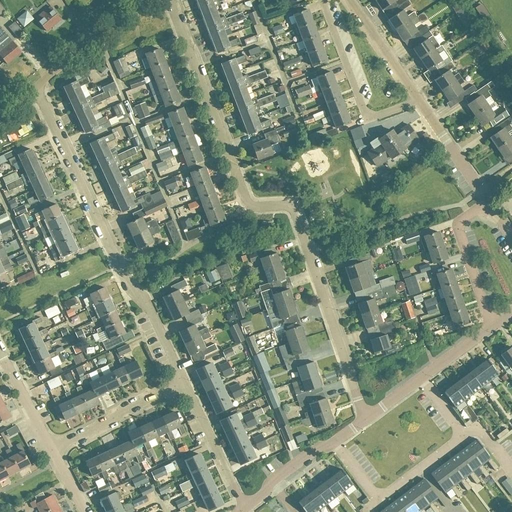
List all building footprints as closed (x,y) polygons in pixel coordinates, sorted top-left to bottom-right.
[(201,12),(200,13),(202,19),(217,14),(215,8),(221,6),(220,3),(218,0),(200,7),(201,12)] [(392,4),(395,9),(407,0),(397,0),(374,0),(382,11),(392,4)] [(411,4),(408,0),(407,0),(395,9),(398,14),(389,20),(396,31),(418,16),(414,11),(408,16),(404,10),(411,4)] [(475,8),(489,28),(496,24),(482,3),(475,8)] [(51,7),(41,15),(41,14),(36,19),(46,32),(52,27),(54,29),(62,22),(60,20),(61,19),(51,7)] [(294,24),(296,29),(313,23),(309,10),(294,16),(297,22),(294,24)] [(33,19),(27,11),(18,19),(24,27),(33,19)] [(217,14),(202,19),(205,26),(207,26),(208,30),(227,23),(226,20),(225,17),(219,20),(217,14)] [(243,14),(234,17),(237,23),(245,20),(244,17),(243,14)] [(413,35),(416,40),(429,31),(426,26),(419,31),(415,25),(421,21),(418,16),(396,31),(404,42),(413,35)] [(210,35),(208,36),(211,43),(213,42),(226,37),(224,31),(229,29),(228,27),(237,23),(234,17),(226,20),(227,23),(208,30),(210,35)] [(258,17),(250,20),(253,26),(254,26),(259,24),(260,23),(258,17)] [(304,41),(318,35),(313,23),(296,29),(298,35),(301,33),(304,41)] [(275,36),(285,33),(282,25),(272,28),(275,36)] [(0,55),(7,64),(22,51),(13,41),(12,41),(8,36),(0,26),(0,55)] [(21,29),(15,34),(19,39),(25,34),(21,29)] [(440,47),(429,31),(416,40),(420,45),(413,50),(420,60),(440,47)] [(303,49),(305,55),(323,48),(318,35),(304,41),(306,48),(303,49)] [(285,36),(277,39),(282,50),(290,47),(285,36)] [(226,37),(213,42),(218,54),(241,45),(239,39),(228,43),(226,37)] [(256,37),(244,41),(247,47),(258,42),(256,37)] [(260,47),(249,51),(251,58),(263,53),(260,47)] [(435,67),(438,71),(451,62),(448,58),(443,61),(439,55),(443,52),(440,47),(420,60),(428,71),(435,67)] [(327,61),(323,48),(305,55),(307,60),(310,59),(313,66),(327,61)] [(146,55),(151,68),(165,63),(160,50),(146,55)] [(285,69),(301,62),(300,60),(306,57),(305,54),(299,56),(299,57),(283,63),(285,69)] [(245,56),(222,65),(224,70),(222,71),(225,78),(226,77),(239,72),(237,66),(247,62),(245,56)] [(131,74),(124,59),(124,58),(113,62),(113,63),(120,78),(131,74)] [(454,67),(451,62),(438,71),(441,76),(435,81),(442,91),(461,78),(458,74),(454,77),(450,71),(454,67)] [(151,68),(156,81),(170,76),(165,63),(151,68)] [(292,78),(301,75),(299,69),(290,73),(292,78)] [(239,72),(226,77),(231,89),(250,82),(251,85),(259,81),(257,75),(249,78),(248,76),(242,78),(239,72)] [(258,75),(257,75),(259,81),(268,78),(266,75),(265,72),(258,75)] [(311,80),(309,81),(312,88),(310,89),(312,94),(312,95),(319,92),(337,86),(332,73),(318,78),(317,78),(316,77),(311,79),(311,80)] [(156,81),(161,94),(175,89),(170,76),(156,81)] [(87,77),(64,88),(66,93),(64,93),(67,100),(82,93),(79,88),(89,83),(87,77)] [(142,78),(129,83),(131,89),(145,84),(142,78)] [(459,102),(477,90),(473,85),(464,92),(460,86),(465,83),(461,78),(442,91),(449,102),(456,97),(459,102)] [(233,94),(231,94),(233,101),(248,95),(246,89),(252,87),(251,85),(250,82),(231,89),(233,94)] [(488,92),(491,90),(495,87),(491,82),(475,93),(478,98),(468,104),(476,115),(489,106),(485,100),(491,96),(488,92)] [(298,99),(312,94),(310,89),(309,86),(295,91),(298,99)] [(327,104),(341,98),(337,86),(319,92),(321,98),(324,96),(327,104)] [(175,89),(161,94),(166,107),(180,102),(175,89)] [(104,93),(99,95),(102,101),(110,98),(109,94),(108,91),(104,93)] [(82,93),(67,100),(71,107),(72,106),(74,111),(93,102),(94,105),(102,101),(99,95),(91,99),(90,96),(85,99),(82,93)] [(248,95),(233,101),(236,108),(238,107),(240,112),(259,105),(257,101),(256,99),(251,101),(248,95)] [(274,95),(266,98),(268,105),(277,102),(276,99),(275,98),(274,95)] [(242,117),(240,118),(242,124),(257,119),(255,113),(261,110),(260,108),(268,105),(266,98),(257,101),(259,105),(240,112),(242,117)] [(327,112),(328,117),(346,111),(341,98),(327,104),(330,111),(327,112)] [(93,102),(74,111),(77,115),(75,116),(78,123),(92,116),(90,110),(95,108),(94,105),(93,102)] [(135,107),(132,108),(134,115),(138,114),(139,119),(150,115),(145,103),(135,107)] [(493,112),(489,106),(476,115),(483,126),(489,122),(492,127),(509,115),(502,106),(493,112)] [(169,115),(174,128),(188,122),(183,109),(169,115)] [(108,123),(104,125),(105,128),(128,117),(125,110),(119,113),(106,119),(108,123)] [(346,111),(328,117),(330,123),(334,121),(337,129),(351,124),(346,111)] [(146,126),(164,119),(162,115),(144,121),(146,126)] [(92,116),(78,123),(81,129),(83,128),(85,133),(104,125),(108,123),(106,119),(105,117),(95,122),(92,116)] [(312,116),(303,119),(305,125),(314,122),(312,116)] [(491,137),(498,148),(511,139),(507,133),(511,130),(511,128),(510,125),(511,123),(511,120),(510,117),(497,126),(501,131),(491,137)] [(257,119),(242,124),(245,131),(247,130),(249,136),(272,127),(270,120),(260,124),(257,119)] [(179,140),(193,135),(188,122),(174,128),(179,140)] [(136,136),(132,125),(125,128),(130,139),(136,136)] [(152,135),(148,125),(140,129),(144,138),(152,135)] [(404,148),(418,138),(409,125),(395,135),(392,131),(379,140),(382,144),(368,154),(377,167),(391,157),(393,159),(406,150),(404,148)] [(285,138),(297,134),(295,129),(283,133),(285,138)] [(316,143),(328,138),(326,132),(325,129),(312,134),(316,143)] [(271,147),(281,143),(276,130),(265,135),(268,140),(253,146),(259,160),(274,155),(271,147)] [(117,132),(90,144),(92,149),(91,150),(94,157),(108,150),(106,144),(115,140),(115,139),(119,137),(117,132)] [(426,133),(420,137),(426,147),(432,143),(426,133)] [(179,140),(184,153),(198,148),(193,135),(179,140)] [(511,139),(498,148),(506,159),(511,154),(511,139)] [(156,148),(154,142),(147,144),(150,151),(156,148)] [(158,155),(170,150),(168,144),(156,149),(158,155)] [(134,148),(126,152),(129,158),(137,154),(135,151),(134,148)] [(198,148),(184,153),(189,166),(203,161),(198,148)] [(36,162),(38,161),(35,154),(33,155),(31,150),(8,161),(11,167),(21,162),(23,168),(36,162)] [(108,150),(94,157),(97,163),(98,162),(101,167),(119,159),(121,162),(129,158),(126,152),(118,155),(116,153),(111,156),(108,150)] [(172,157),(170,150),(158,155),(161,161),(172,157)] [(119,159),(101,167),(103,172),(101,173),(104,179),(119,173),(116,167),(122,164),(121,162),(119,159)] [(165,161),(156,164),(159,173),(168,169),(165,161)] [(36,162),(23,168),(26,173),(21,176),(22,179),(14,182),(15,185),(24,182),(42,173),(36,162)] [(141,165),(129,170),(132,177),(136,175),(139,181),(147,177),(146,174),(141,165)] [(191,174),(196,187),(211,182),(206,169),(191,174)] [(4,175),(5,182),(18,178),(16,171),(4,175)] [(44,178),(42,173),(24,182),(26,187),(32,185),(34,190),(49,183),(46,177),(44,178)] [(119,173),(104,179),(107,186),(109,185),(111,190),(130,181),(128,178),(127,176),(121,178),(119,173)] [(130,181),(111,190),(113,195),(112,195),(115,202),(129,195),(127,190),(132,187),(131,185),(139,181),(136,175),(132,177),(128,178),(130,181)] [(167,191),(178,186),(174,178),(163,182),(167,191)] [(14,181),(6,185),(9,192),(17,188),(15,185),(14,182),(14,181)] [(196,187),(201,200),(216,194),(211,182),(196,187)] [(49,183),(34,190),(37,196),(27,201),(30,207),(52,196),(50,191),(52,190),(49,183)] [(160,192),(150,196),(154,204),(164,199),(160,192)] [(129,195),(115,202),(118,209),(119,208),(122,213),(144,202),(142,196),(136,199),(133,193),(129,195)] [(176,205),(190,200),(187,194),(174,199),(176,205)] [(201,200),(206,213),(220,207),(216,194),(201,200)] [(103,204),(111,201),(108,195),(101,197),(103,204)] [(139,212),(142,218),(168,206),(165,199),(139,212)] [(190,211),(201,207),(198,200),(188,203),(190,211)] [(24,205),(13,210),(16,216),(27,212),(24,205)] [(47,224),(62,216),(57,205),(42,212),(46,221),(39,225),(41,229),(48,225),(47,224)] [(225,220),(220,207),(206,213),(208,218),(203,221),(206,228),(225,220)] [(0,223),(9,220),(6,213),(0,215),(0,223)] [(53,235),(68,227),(62,216),(47,224),(48,225),(51,232),(44,235),(46,240),(53,236),(53,235)] [(189,217),(182,219),(185,227),(192,225),(189,217)] [(150,222),(145,224),(142,218),(128,225),(133,237),(153,228),(150,222)] [(0,231),(1,234),(14,229),(10,221),(0,225),(0,231)] [(26,221),(18,225),(22,232),(29,228),(26,221)] [(166,224),(171,236),(178,233),(173,221),(166,224)] [(453,221),(441,223),(442,230),(455,227),(453,221)] [(153,228),(133,237),(139,249),(154,243),(151,236),(161,232),(158,226),(153,228)] [(53,235),(53,236),(57,243),(49,247),(51,251),(59,248),(58,246),(73,239),(68,227),(53,235)] [(200,228),(185,233),(187,239),(188,242),(203,236),(200,228)] [(417,231),(404,235),(407,245),(420,240),(417,231)] [(439,232),(425,237),(423,238),(425,244),(422,244),(425,252),(429,250),(443,246),(439,232)] [(58,246),(59,248),(62,254),(55,258),(57,263),(64,259),(64,257),(79,250),(73,239),(58,246)] [(443,246),(429,250),(434,264),(448,259),(443,246)] [(258,273),(264,271),(265,272),(281,266),(277,253),(265,257),(263,251),(250,256),(252,262),(260,259),(263,266),(257,268),(258,273)] [(18,264),(27,260),(25,254),(16,259),(18,264)] [(367,269),(365,262),(371,260),(369,254),(355,259),(357,265),(345,268),(349,280),(370,273),(368,268),(367,269)] [(455,268),(466,266),(464,255),(452,257),(455,268)] [(11,267),(8,260),(9,260),(7,256),(0,259),(0,275),(5,273),(4,271),(11,267)] [(233,277),(227,262),(218,266),(224,281),(233,277)] [(421,273),(431,271),(428,264),(419,267),(421,273)] [(262,293),(276,288),(274,281),(285,277),(281,266),(265,272),(269,283),(259,286),(260,289),(256,290),(257,294),(262,292),(262,293)] [(12,267),(11,267),(4,271),(5,273),(0,275),(0,288),(10,284),(6,275),(14,271),(12,267)] [(214,270),(207,274),(211,283),(219,280),(214,270)] [(442,288),(456,283),(452,270),(437,275),(442,288)] [(370,273),(349,280),(354,293),(365,289),(367,295),(381,290),(380,285),(374,287),(370,273)] [(408,289),(418,285),(415,275),(405,279),(408,289)] [(163,297),(169,309),(185,302),(190,299),(187,293),(182,296),(179,290),(188,285),(185,280),(171,286),(174,292),(163,297)] [(395,287),(397,290),(399,292),(403,290),(404,287),(403,284),(400,282),(397,283),(395,287)] [(442,288),(446,301),(460,296),(456,283),(442,288)] [(381,290),(383,296),(384,298),(396,295),(393,286),(381,290)] [(88,312),(96,308),(95,307),(110,300),(104,288),(90,295),(94,304),(86,308),(88,312)] [(273,298),(277,308),(294,302),(289,289),(278,293),(276,288),(262,293),(265,301),(273,298)] [(381,290),(367,295),(369,301),(358,304),(362,317),(379,311),(375,301),(384,298),(381,290)] [(446,301),(451,314),(465,309),(460,296),(446,301)] [(67,308),(78,304),(75,297),(64,302),(67,308)] [(438,305),(435,297),(424,301),(426,309),(438,305)] [(100,318),(115,311),(110,300),(95,307),(96,308),(99,315),(91,319),(93,323),(101,319),(100,318)] [(234,304),(239,319),(247,316),(241,301),(234,304)] [(190,313),(185,302),(169,309),(174,320),(184,315),(187,322),(202,315),(199,309),(190,313)] [(294,302),(277,308),(268,311),(269,315),(278,312),(281,319),(272,323),(274,329),(288,324),(286,318),(297,314),(294,302)] [(407,320),(414,318),(409,302),(402,304),(407,320)] [(428,315),(437,312),(435,306),(426,309),(428,315)] [(59,314),(56,307),(45,312),(49,319),(59,314)] [(66,310),(68,315),(76,313),(74,307),(66,310)] [(465,309),(451,314),(455,327),(469,323),(465,309)] [(100,318),(101,319),(104,327),(96,330),(98,334),(106,330),(106,329),(120,322),(115,311),(100,318)] [(379,311),(362,317),(366,329),(377,326),(379,331),(394,326),(391,318),(382,321),(379,311)] [(69,317),(73,325),(81,320),(77,313),(69,317)] [(185,344),(209,332),(207,327),(198,331),(195,324),(204,320),(202,315),(187,322),(190,326),(179,331),(185,344)] [(38,334),(38,333),(35,326),(43,322),(41,318),(32,322),(33,323),(19,330),(24,341),(38,334)] [(106,329),(106,330),(110,338),(102,342),(106,350),(124,342),(121,336),(126,334),(120,322),(106,329)] [(229,327),(233,334),(237,344),(244,340),(237,324),(229,327)] [(289,344),(306,338),(301,325),(290,329),(288,324),(274,329),(277,337),(286,334),(289,344)] [(394,326),(379,331),(381,337),(370,341),(374,354),(391,348),(387,335),(396,332),(394,326)] [(44,345),(43,344),(40,337),(48,333),(46,329),(38,333),(38,334),(24,341),(29,352),(44,345)] [(80,341),(86,338),(82,331),(76,333),(80,341)] [(211,336),(209,332),(185,344),(190,355),(201,349),(203,355),(217,349),(214,344),(206,348),(203,341),(211,336)] [(286,365),(301,360),(298,354),(310,350),(306,338),(289,344),(293,355),(284,359),(286,365)] [(49,357),(48,355),(45,349),(53,345),(51,340),(43,344),(44,345),(29,352),(35,363),(49,357)] [(154,351),(162,348),(160,342),(152,344),(154,351)] [(117,350),(120,357),(131,351),(128,345),(117,350)] [(257,345),(249,348),(252,356),(260,353),(257,347),(257,345)] [(511,368),(511,347),(508,350),(506,349),(503,352),(503,353),(503,354),(502,355),(505,359),(500,363),(506,372),(511,368)] [(234,352),(232,349),(232,348),(223,353),(226,359),(235,354),(234,352)] [(59,366),(54,368),(50,360),(59,356),(57,352),(48,355),(49,357),(35,363),(40,375),(50,371),(52,377),(62,372),(59,366)] [(72,357),(76,365),(85,361),(82,353),(72,357)] [(124,367),(131,381),(142,376),(136,361),(127,366),(123,358),(119,360),(122,367),(122,368),(124,367)] [(301,380),(318,374),(313,362),(303,365),(301,360),(286,365),(288,370),(297,367),(301,380)] [(480,367),(491,381),(500,374),(496,370),(489,360),(488,360),(480,367)] [(219,365),(222,371),(231,367),(228,361),(219,365)] [(257,365),(260,373),(270,369),(267,361),(257,365)] [(122,368),(122,367),(115,371),(112,363),(107,366),(111,373),(113,372),(119,386),(131,381),(124,367),(122,368)] [(196,370),(202,381),(217,374),(212,363),(196,370)] [(234,373),(231,367),(222,371),(225,377),(234,373)] [(480,367),(471,373),(482,388),(491,381),(480,367)] [(111,373),(104,376),(100,369),(96,371),(99,378),(101,377),(108,392),(119,386),(113,372),(111,373)] [(482,388),(471,373),(462,379),(473,394),(482,388)] [(96,397),(97,397),(108,392),(101,377),(99,378),(92,381),(89,374),(84,376),(88,384),(90,383),(93,390),(96,397)] [(202,381),(207,392),(222,385),(217,374),(202,381)] [(299,401),(313,396),(311,390),(322,386),(318,374),(301,380),(306,392),(297,395),(299,401)] [(47,382),(51,390),(62,385),(58,377),(47,382)] [(454,386),(465,401),(473,394),(462,379),(454,386)] [(271,380),(263,383),(267,392),(275,389),(271,380)] [(229,387),(232,393),(241,389),(238,382),(229,387)] [(207,392),(212,403),(227,396),(222,385),(207,392)] [(93,390),(84,394),(81,386),(77,389),(80,396),(82,395),(88,410),(100,404),(97,397),(96,397),(93,390)] [(452,402),(456,407),(465,401),(454,386),(445,392),(452,402)] [(244,395),(241,389),(232,393),(235,399),(244,395)] [(275,389),(267,392),(274,409),(281,406),(275,389)] [(70,401),(77,415),(88,410),(82,395),(80,396),(73,399),(70,392),(65,394),(68,401),(69,401),(70,401)] [(103,408),(116,405),(112,393),(99,396),(103,408)] [(321,394),(313,396),(299,401),(300,406),(309,403),(312,411),(304,413),(306,418),(301,419),(301,420),(330,410),(325,398),(323,399),(321,394)] [(227,396),(212,403),(217,414),(233,407),(227,396)] [(57,415),(62,413),(65,420),(77,415),(70,401),(69,401),(68,401),(61,404),(58,397),(53,399),(57,407),(54,408),(57,415)] [(490,408),(499,414),(503,408),(494,402),(490,408)] [(0,423),(11,418),(4,406),(0,408),(0,423)] [(255,419),(264,414),(261,409),(252,413),(255,419)] [(330,410),(301,420),(303,423),(306,422),(308,426),(316,423),(318,427),(334,422),(330,410)] [(169,432),(171,431),(178,428),(182,435),(186,433),(182,425),(181,426),(174,412),(163,418),(169,432)] [(241,425),(246,423),(255,419),(252,413),(243,417),(245,420),(239,422),(236,414),(220,421),(226,432),(241,425)] [(478,419),(475,415),(470,419),(469,420),(472,424),(478,419)] [(169,432),(163,418),(151,423),(158,437),(160,436),(167,433),(171,441),(175,439),(171,431),(169,432)] [(255,419),(246,423),(249,429),(258,425),(255,419)] [(158,437),(151,423),(140,428),(147,443),(149,442),(149,441),(156,438),(159,446),(164,444),(160,436),(158,437)] [(226,432),(231,443),(246,436),(241,425),(226,432)] [(293,439),(288,425),(283,427),(281,427),(287,442),(293,439)] [(135,448),(144,443),(148,451),(152,449),(149,442),(147,443),(140,428),(128,434),(132,441),(135,448)] [(393,441),(402,457),(423,446),(415,430),(393,441)] [(253,438),(256,444),(265,440),(262,434),(253,438)] [(231,443),(236,454),(251,447),(246,436),(231,443)] [(256,444),(259,450),(268,446),(265,440),(256,444)] [(477,440),(469,446),(483,465),(488,461),(495,471),(499,468),(477,440)] [(140,464),(142,463),(144,462),(140,454),(139,454),(135,448),(132,441),(120,446),(127,460),(129,459),(129,460),(136,456),(140,464)] [(13,457),(20,470),(30,465),(23,451),(25,451),(21,443),(16,446),(20,453),(14,456),(13,457)] [(117,465),(125,462),(128,469),(132,467),(129,460),(129,459),(127,460),(120,446),(109,451),(116,466),(117,465)] [(469,446),(460,453),(473,472),(479,468),(486,478),(489,475),(490,475),(483,465),(469,446)] [(251,447),(236,454),(241,465),(256,458),(251,447)] [(2,463),(9,476),(20,470),(13,457),(14,456),(10,449),(6,451),(10,458),(3,462),(2,463)] [(106,470),(113,467),(117,474),(121,473),(117,465),(116,466),(109,451),(97,457),(104,471),(106,470)] [(460,453),(450,460),(464,479),(470,475),(477,484),(481,481),(473,472),(460,453)] [(186,461),(192,473),(205,467),(199,454),(186,461)] [(0,480),(9,476),(2,463),(3,462),(0,455),(0,480)] [(105,480),(107,479),(110,478),(106,470),(104,471),(97,457),(86,462),(92,476),(102,472),(105,480)] [(163,464),(167,471),(176,467),(172,460),(163,464)] [(450,460),(441,467),(455,485),(460,481),(468,491),(472,488),(464,479),(450,460)] [(146,461),(144,462),(142,462),(146,471),(151,468),(146,461)] [(155,480),(168,474),(164,466),(151,472),(155,480)] [(198,486),(211,479),(205,467),(192,473),(194,479),(180,485),(183,492),(197,486),(198,486)] [(441,467),(431,474),(443,490),(445,493),(451,488),(458,498),(462,495),(455,485),(441,467)] [(129,479),(134,476),(132,472),(130,468),(128,469),(125,470),(129,479)] [(342,470),(333,476),(344,491),(353,484),(342,470)] [(135,488),(148,482),(144,474),(132,480),(135,488)] [(336,498),(344,491),(333,476),(325,483),(336,498)] [(108,483),(106,484),(105,485),(102,479),(96,482),(98,488),(97,488),(100,495),(112,489),(109,483),(108,483)] [(198,486),(203,498),(217,492),(211,479),(198,486)] [(425,479),(415,487),(429,506),(433,511),(439,511),(433,503),(438,499),(439,498),(437,495),(425,479)] [(325,483),(316,489),(327,504),(336,498),(325,483)] [(149,485),(140,489),(143,496),(152,492),(149,485)] [(167,485),(160,489),(163,494),(170,491),(167,485)] [(419,511),(425,511),(424,509),(429,506),(415,487),(406,493),(419,511)] [(307,496),(318,511),(327,504),(316,489),(307,496)] [(102,500),(107,511),(108,511),(120,506),(118,500),(122,498),(119,492),(114,494),(102,500)] [(217,492),(203,498),(209,511),(223,505),(217,492)] [(419,511),(406,493),(397,500),(405,511),(419,511)] [(41,511),(46,511),(58,506),(52,495),(37,503),(36,501),(30,504),(33,509),(37,507),(39,511),(40,511),(41,511)] [(135,508),(149,501),(146,495),(132,502),(135,508)] [(170,510),(177,508),(173,496),(166,499),(170,510)] [(316,511),(318,511),(307,496),(298,503),(305,511),(316,511)] [(178,509),(189,504),(187,497),(175,502),(178,509)] [(405,511),(397,500),(388,507),(391,511),(405,511)] [(165,511),(161,503),(145,511),(165,511)]
